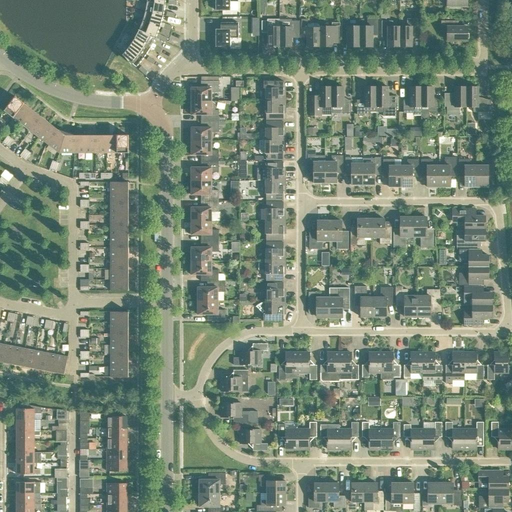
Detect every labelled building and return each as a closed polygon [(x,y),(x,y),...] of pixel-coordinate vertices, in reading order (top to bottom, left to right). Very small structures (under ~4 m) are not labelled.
[(215,0),(216,11),(230,11),(230,2),(238,2),(238,0),(215,0)] [(448,7),(448,8),(460,8),(460,7),(467,7),(467,0),(446,0),(447,7),(448,7)] [(146,10),(145,12),(163,16),(165,4),(147,2),(146,10)] [(143,20),(143,21),(160,27),(163,16),(145,12),(143,20)] [(400,27),(400,47),(412,47),(412,38),(418,38),(418,19),(407,19),(407,27),(400,27)] [(267,47),(279,47),(280,27),(279,27),(279,20),(267,20),(267,21),(262,21),(262,33),(267,33),(267,47)] [(280,27),(279,47),(291,47),(292,38),(292,33),(300,33),(300,21),(291,21),(291,20),(279,20),(279,27),(280,27)] [(307,47),(320,47),(320,27),(319,27),(319,25),(318,24),(307,24),(307,20),(301,20),(301,38),(307,38),(307,47)] [(347,47),(360,47),(360,27),(347,27),(347,20),(341,20),(341,38),(347,38),(347,47)] [(360,27),(360,47),(372,47),(372,33),(378,33),(378,20),(367,20),(367,27),(360,27)] [(140,29),(139,31),(156,38),(160,27),(143,21),(140,29)] [(387,47),(400,47),(400,27),(392,27),(392,21),(382,21),(382,38),(387,38),(387,47)] [(441,21),(441,32),(447,32),(447,41),(467,41),(467,27),(456,27),(456,21),(441,21)] [(216,47),(230,47),(230,38),(238,38),(238,23),(221,23),(221,30),(216,30),(216,47)] [(320,27),(320,47),(332,47),(332,44),(340,44),(340,23),(332,23),(332,27),(320,27)] [(135,38),(134,39),(150,48),(156,38),(139,31),(135,38)] [(130,46),(129,48),(144,58),(150,48),(134,39),(130,46)] [(122,55),(136,68),(144,58),(129,48),(122,55)] [(146,60),(153,65),(155,61),(149,56),(146,60)] [(138,70),(144,75),(147,71),(141,66),(138,70)] [(191,88),(191,102),(211,102),(211,93),(219,93),(218,81),(201,81),(201,88),(191,88)] [(265,89),(265,101),(285,101),(285,93),(283,93),(283,81),(263,81),(263,89),(265,89)] [(331,113),(331,87),(319,87),(319,97),(308,97),(308,116),(332,116),(332,114),(331,114),(331,113)] [(343,87),(331,87),(331,113),(331,114),(332,114),(350,114),(350,100),(343,100),(343,87)] [(376,113),(376,87),(364,87),(364,100),(357,100),(357,115),(364,115),(364,113),(376,113)] [(388,87),(376,87),(376,113),(382,113),(382,117),(396,117),(396,96),(388,96),(388,87)] [(413,116),(421,116),(421,87),(409,87),(409,100),(403,100),(403,114),(413,114),(413,116)] [(421,116),(421,119),(429,119),(429,113),(439,113),(439,100),(433,100),(433,87),(421,87),(421,116)] [(466,107),(466,87),(454,87),(454,96),(444,96),(444,107),(447,107),(447,115),(459,115),(459,107),(466,107)] [(478,87),(466,87),(466,107),(473,107),(473,113),(492,113),(490,100),(478,100),(478,87)] [(4,111),(13,118),(24,104),(15,97),(4,111)] [(285,101),(265,101),(265,114),(266,114),(266,120),(283,120),(283,109),(285,109),(285,101)] [(201,115),(201,121),(219,121),(219,117),(219,110),(211,111),(211,102),(191,102),(191,114),(201,115)] [(13,118),(22,124),(32,110),(24,104),(13,118)] [(22,124),(30,131),(41,117),(32,110),(22,124)] [(30,131),(39,138),(50,124),(41,117),(30,131)] [(191,128),(191,141),(211,141),(211,132),(219,132),(219,125),(219,121),(201,121),(201,128),(191,128)] [(259,141),(285,141),(285,133),(283,133),(283,122),(266,122),(266,128),(265,128),(265,141),(259,141)] [(39,138),(48,144),(58,130),(50,124),(39,138)] [(242,138),(255,138),(255,133),(248,132),(248,127),(242,127),(242,138)] [(48,144),(59,153),(66,133),(58,130),(48,144)] [(59,153),(74,153),(74,136),(66,133),(59,153)] [(117,153),(117,135),(117,136),(106,136),(106,153),(117,153)] [(117,135),(117,153),(128,153),(128,135),(117,135)] [(3,143),(6,145),(11,138),(8,136),(3,143)] [(74,153),(85,153),(85,136),(74,136),(74,153)] [(85,153),(96,153),(96,136),(85,136),(85,153)] [(96,153),(106,153),(106,136),(96,136),(96,153)] [(11,138),(6,145),(9,147),(14,141),(11,138)] [(201,155),(201,161),(219,161),(219,150),(211,150),(211,141),(191,141),(191,154),(201,155)] [(285,141),(259,141),(259,152),(261,154),(266,154),(266,160),(283,160),(283,149),(285,149),(285,141)] [(20,156),(23,158),(28,151),(25,149),(20,156)] [(28,151),(23,158),(26,161),(31,154),(28,151)] [(325,183),(325,162),(325,156),(307,156),(307,170),(313,170),(313,183),(325,183)] [(331,162),(325,162),(325,183),(337,183),(337,170),(343,170),(343,156),(331,156),(331,162)] [(351,185),(363,185),(363,158),(345,158),(345,172),(351,172),(351,185)] [(363,158),(363,185),(375,185),(375,172),(381,172),(381,158),(363,158)] [(445,166),(438,166),(438,187),(450,187),(450,174),(456,174),(456,158),(445,158),(445,166)] [(401,187),(401,166),(394,166),(394,160),(383,160),(383,174),(389,174),(389,187),(401,187)] [(407,166),(401,166),(401,187),(412,187),(412,174),(418,174),(418,160),(407,160),(407,166)] [(438,187),(438,166),(432,166),(432,160),(421,160),(421,174),(427,174),(427,187),(438,187)] [(476,187),(476,166),(470,166),(470,160),(459,160),(459,174),(465,174),(465,187),(476,187)] [(488,166),(476,166),(476,187),(488,187),(488,174),(494,174),(494,160),(488,160),(488,166)] [(191,168),(191,181),(211,181),(211,172),(219,172),(219,165),(219,162),(219,161),(201,161),(201,168),(191,168)] [(265,181),(285,181),(285,173),(283,173),(283,162),(266,162),(266,168),(257,168),(257,181),(265,181)] [(2,177),(0,178),(0,180),(6,185),(8,182),(2,177)] [(201,195),(201,201),(219,201),(219,190),(211,190),(211,181),(191,181),(191,194),(201,195)] [(285,181),(265,181),(265,194),(266,194),(266,200),(283,200),(283,189),(285,189),(285,181)] [(111,182),(111,193),(128,193),(128,182),(111,182)] [(111,193),(111,204),(128,204),(128,193),(111,193)] [(191,208),(191,221),(211,221),(211,212),(219,212),(219,201),(201,201),(201,208),(191,208)] [(265,209),(265,221),(285,221),(285,213),(283,213),(283,202),(266,202),(266,209),(265,209)] [(111,204),(111,215),(128,215),(128,204),(111,204)] [(465,222),(465,229),(485,229),(485,216),(471,216),(471,209),(452,209),(452,219),(457,222),(465,222)] [(111,215),(111,226),(128,226),(128,215),(111,215)] [(413,237),(413,217),(400,217),(400,233),(393,233),(393,248),(406,248),(406,237),(413,237)] [(427,217),(413,217),(413,237),(421,237),(421,248),(433,248),(433,233),(427,233),(427,217)] [(371,238),(371,219),(357,219),(357,231),(350,231),(350,245),(364,245),(364,238),(371,238)] [(384,219),(371,219),(371,238),(380,238),(380,244),(391,244),(391,231),(384,231),(384,219)] [(201,235),(201,241),(219,241),(219,230),(211,230),(211,221),(191,221),(191,234),(201,235)] [(285,221),(265,221),(265,234),(266,234),(266,241),(283,241),(283,230),(285,230),(285,221)] [(322,241),(329,241),(329,221),(317,221),(317,234),(309,234),(309,249),(322,249),(322,241)] [(329,221),(329,241),(337,241),(337,249),(348,249),(348,234),(341,234),(342,221),(329,221)] [(111,226),(111,237),(128,237),(128,226),(111,226)] [(485,229),(465,229),(465,236),(457,236),(457,247),(472,247),(472,241),(485,241),(485,229)] [(111,237),(111,247),(128,247),(128,237),(111,237)] [(191,248),(191,261),(211,261),(211,252),(219,252),(219,241),(201,241),(201,248),(191,248)] [(265,249),(265,262),(285,262),(285,253),(283,253),(283,242),(266,242),(266,249),(265,249)] [(111,247),(111,258),(128,258),(128,247),(111,247)] [(468,261),(468,267),(488,267),(488,255),(482,255),(482,249),(459,249),(459,261),(468,261)] [(323,251),(324,264),(331,264),(331,251),(323,251)] [(111,258),(111,269),(128,269),(128,258),(111,258)] [(201,281),(207,281),(219,281),(219,270),(211,270),(211,261),(191,261),(191,274),(201,275),(201,281)] [(285,262),(265,262),(265,263),(258,263),(258,270),(265,270),(265,275),(266,275),(266,281),(283,281),(283,270),(285,270),(285,262)] [(488,267),(468,267),(468,273),(459,273),(459,285),(483,285),(483,279),(488,279),(488,267)] [(111,269),(111,280),(128,280),(128,269),(111,269)] [(128,280),(111,280),(111,291),(128,291),(128,280)] [(198,288),(198,301),(218,301),(218,292),(225,292),(225,281),(219,281),(207,281),(207,287),(198,288)] [(265,289),(265,302),(285,302),(285,294),(283,294),(283,283),(266,283),(266,289),(265,289)] [(360,317),(373,317),(373,297),(367,297),(367,287),(355,287),(355,302),(360,302),(360,317)] [(404,317),(417,317),(417,296),(407,296),(407,290),(403,289),(403,287),(395,287),(395,301),(403,301),(404,303),(404,317)] [(472,299),(472,305),(492,305),(492,293),(483,293),(483,287),(464,287),(464,299),(472,299)] [(329,288),(329,298),(329,317),(342,317),(342,305),(349,305),(349,288),(329,288)] [(373,297),(373,317),(386,317),(386,302),(392,302),(392,288),(380,288),(380,297),(373,297)] [(417,296),(417,317),(430,317),(430,303),(441,303),(439,290),(427,290),(427,296),(417,296)] [(329,298),(321,298),(321,292),(308,292),(308,305),(316,305),(316,317),(329,317),(329,298)] [(218,301),(198,301),(197,314),(207,315),(207,321),(225,321),(225,310),(218,310),(218,301)] [(285,302),(265,302),(264,302),(262,303),(260,304),(258,305),(256,306),(255,307),(256,307),(263,314),(263,321),(283,321),(283,310),(285,310),(285,302)] [(492,305),(472,305),(472,312),(464,312),(464,325),(483,325),(483,318),(492,318),(492,305)] [(111,312),(111,323),(128,323),(128,312),(111,312)] [(111,323),(111,334),(128,334),(128,323),(111,323)] [(111,334),(111,345),(128,345),(128,334),(111,334)] [(241,358),(234,358),(234,365),(248,365),(248,364),(253,364),(253,365),(260,365),(260,351),(267,351),(267,344),(253,344),(253,350),(241,350),(241,358)] [(0,362),(11,364),(14,347),(4,345),(0,362)] [(111,345),(111,356),(128,356),(128,345),(111,345)] [(11,364),(22,366),(25,349),(14,347),(11,364)] [(22,366),(32,368),(36,351),(25,349),(22,366)] [(32,368),(43,370),(46,353),(36,351),(32,368)] [(43,370),(53,372),(57,355),(46,353),(43,370)] [(298,373),(298,353),(285,353),(285,365),(279,365),(279,380),(286,380),(286,378),(298,378),(298,373)] [(298,353),(298,373),(310,373),(310,380),(316,380),(316,365),(310,365),(310,353),(298,353)] [(339,382),(339,353),(327,353),(327,365),(320,365),(320,380),(322,382),(339,382)] [(352,353),(339,353),(339,382),(339,380),(358,380),(358,365),(352,365),(352,353)] [(381,380),(381,353),(369,353),(369,365),(362,365),(362,378),(369,378),(369,373),(381,373),(381,380)] [(381,353),(381,380),(393,380),(393,378),(400,378),(400,365),(393,365),(393,353),(381,353)] [(410,379),(422,379),(423,379),(423,353),(410,353),(410,365),(404,365),(404,378),(410,378),(410,379)] [(423,379),(423,380),(435,380),(435,384),(441,384),(441,365),(435,365),(435,353),(423,353),(423,379)] [(464,373),(464,353),(452,353),(452,365),(445,365),(445,384),(452,384),(452,380),(464,380),(464,373)] [(477,353),(464,353),(464,373),(476,373),(476,380),(483,380),(483,365),(477,365),(477,353)] [(487,365),(487,380),(494,380),(494,373),(508,373),(508,365),(507,365),(507,361),(508,361),(508,353),(494,353),(494,365),(487,365)] [(57,355),(53,372),(64,374),(68,357),(57,355)] [(111,356),(111,366),(128,366),(128,356),(111,356)] [(128,366),(111,366),(111,377),(128,377),(128,366)] [(221,377),(221,392),(229,392),(229,391),(233,391),(233,392),(241,392),(248,392),(248,377),(248,370),(233,370),(233,377),(221,377)] [(17,409),(17,420),(34,420),(34,413),(41,413),(41,408),(34,406),(17,403),(17,409)] [(229,403),(221,403),(221,418),(233,418),(233,424),(258,424),(258,412),(241,412),(241,403),(233,403),(233,404),(229,404),(229,403)] [(107,417),(107,428),(127,428),(127,417),(107,417)] [(17,420),(17,431),(34,431),(34,420),(17,420)] [(498,437),(498,449),(511,449),(511,441),(511,442),(511,437),(511,429),(498,430),(498,422),(491,422),(491,437),(498,437)] [(310,430),(297,430),(297,449),(310,449),(310,437),(316,437),(316,423),(310,423),(310,430)] [(339,430),(339,449),(352,449),(352,437),(358,437),(358,423),(351,423),(351,430),(339,430)] [(368,449),(381,449),(381,430),(369,430),(369,423),(362,423),(362,437),(368,437),(368,449)] [(381,430),(381,449),(393,449),(393,437),(400,437),(400,423),(393,423),(393,430),(381,430)] [(435,449),(435,437),(441,437),(441,423),(435,423),(435,430),(429,430),(429,423),(422,423),(422,430),(423,449),(435,449)] [(464,449),(464,430),(452,430),(452,423),(445,423),(445,437),(452,437),(452,449),(464,449)] [(476,430),(464,430),(464,449),(477,449),(477,437),(483,437),(483,423),(476,423),(476,430)] [(297,449),(297,430),(285,430),(285,425),(279,425),(279,437),(285,437),(285,449),(297,449)] [(327,449),(339,449),(339,430),(327,430),(327,425),(320,425),(320,437),(327,437),(327,449)] [(423,449),(422,430),(410,430),(410,425),(404,425),(404,437),(410,437),(410,449),(423,449)] [(107,428),(107,439),(127,439),(127,435),(128,434),(128,429),(127,429),(127,428),(107,428)] [(248,430),(248,429),(241,429),(241,444),(253,444),(253,451),(267,451),(267,444),(260,444),(260,429),(253,429),(253,430),(248,430)] [(17,431),(17,442),(34,442),(34,436),(40,436),(40,431),(34,431),(17,431)] [(61,442),(67,442),(67,431),(56,431),(56,442),(61,442)] [(87,439),(80,439),(80,450),(89,449),(89,443),(87,443),(87,439)] [(107,439),(107,450),(127,450),(127,445),(128,445),(128,440),(127,440),(127,439),(107,439)] [(17,442),(17,452),(34,452),(34,442),(17,442)] [(107,450),(107,460),(127,460),(127,456),(128,456),(128,451),(127,451),(127,450),(107,450)] [(17,452),(17,463),(34,463),(34,457),(40,457),(40,452),(34,452),(17,452)] [(127,460),(107,460),(107,471),(127,471),(127,460)] [(34,463),(17,463),(17,474),(40,474),(40,469),(34,470),(34,463)] [(54,469),(55,478),(67,478),(67,469),(54,469)] [(503,470),(479,470),(479,482),(479,489),(488,489),(508,489),(508,476),(503,476),(503,470)] [(199,480),(199,493),(219,493),(219,485),(225,485),(225,473),(210,473),(210,480),(199,480)] [(267,486),(267,493),(285,493),(285,481),(273,481),(273,475),(259,475),(259,481),(261,481),(261,486),(267,486)] [(17,482),(17,493),(34,493),(40,493),(40,482),(17,482)] [(107,483),(107,495),(127,495),(127,484),(107,483)] [(319,502),(326,502),(326,483),(314,483),(314,496),(308,496),(308,508),(319,508),(319,502)] [(333,508),(345,508),(345,496),(339,496),(339,483),(326,483),(326,502),(333,502),(333,508)] [(345,496),(345,508),(345,511),(356,510),(356,502),(364,502),(364,483),(351,483),(351,495),(345,495),(345,496)] [(383,510),(383,495),(377,495),(377,483),(364,483),(364,502),(364,510),(383,510)] [(402,504),(402,483),(391,483),(391,496),(385,496),(385,511),(396,511),(396,504),(402,504)] [(413,483),(402,483),(402,504),(413,504),(413,511),(419,511),(419,496),(413,496),(413,483)] [(440,504),(440,483),(428,483),(428,493),(422,493),(422,506),(428,506),(428,504),(440,504)] [(453,483),(440,483),(440,504),(453,504),(453,506),(461,506),(461,493),(453,493),(453,483)] [(488,489),(488,496),(479,496),(479,508),(503,508),(503,502),(508,502),(508,489),(488,489)] [(17,493),(17,504),(41,504),(41,499),(34,499),(34,493),(17,493)] [(210,507),(210,511),(222,511),(223,507),(219,506),(219,493),(199,493),(199,507),(210,507)] [(285,493),(267,493),(267,500),(261,500),(261,505),(257,505),(257,511),(273,511),(273,505),(285,506),(285,493)] [(107,495),(107,505),(127,505),(127,501),(128,501),(128,496),(127,496),(127,495),(107,495)]
